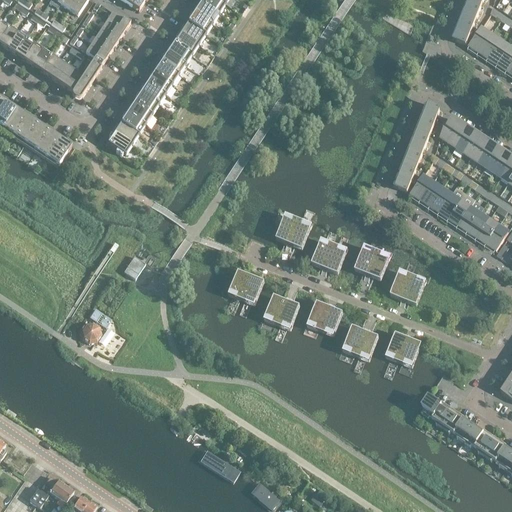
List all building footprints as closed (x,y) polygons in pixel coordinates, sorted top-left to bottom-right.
[(69,12),(77,0),(64,0),(61,6),(69,12)] [(78,18),(89,2),(86,0),(77,0),(69,12),(78,18)] [(145,5),(137,0),(123,0),(122,3),(139,14),(145,5)] [(226,8),(213,0),(202,0),(202,1),(204,2),(201,6),(219,18),(226,8)] [(479,14),(482,6),(469,1),(466,9),(479,14)] [(219,18),(201,6),(198,10),(197,9),(193,15),(195,16),(212,28),(219,18)] [(476,22),(479,14),(466,9),(462,17),(476,22)] [(130,26),(113,15),(107,23),(125,35),(126,35),(125,35),(130,26)] [(212,28),(195,16),(193,15),(189,21),(191,22),(188,26),(206,38),(212,28)] [(473,31),(476,22),(462,17),(459,25),(473,31)] [(125,35),(107,23),(102,31),(120,43),(125,35)] [(0,43),(10,29),(1,24),(0,25),(0,43)] [(469,39),(473,31),(459,25),(456,34),(469,39)] [(206,38),(188,26),(185,31),(183,29),(179,35),(181,36),(199,48),(206,38)] [(7,52),(18,35),(10,29),(0,43),(0,46),(7,51),(7,52)] [(120,43),(102,31),(97,39),(115,51),(114,51),(119,43),(120,43)] [(480,55),(491,37),(482,31),(470,49),(470,50),(470,49),(477,52),(477,53),(480,55)] [(466,47),(469,40),(469,39),(456,34),(453,42),(466,47)] [(15,58),(27,41),(18,35),(7,52),(15,57),(15,58)] [(199,48),(181,36),(179,35),(176,41),(177,42),(174,46),(192,58),(199,48)] [(489,61),(501,43),(491,37),(480,55),(483,56),(488,61),(489,61)] [(115,51),(97,39),(91,47),(109,59),(110,59),(109,59),(114,51),(115,51)] [(24,63),(35,46),(27,41),(15,58),(16,57),(24,63)] [(499,67),(510,50),(501,43),(489,61),(489,62),(496,65),(499,67)] [(32,69),(44,52),(35,46),(24,63),(24,64),(24,63),(32,68),(32,69)] [(192,58),(174,46),(172,50),(170,49),(166,55),(168,56),(186,68),(192,58)] [(82,100),(103,69),(102,69),(109,59),(91,47),(86,55),(89,58),(95,62),(93,65),(84,79),(73,95),(72,96),(72,97),(72,98),(73,100),(74,101),(75,102),(76,102),(78,103),(79,103),(80,103),(80,102),(81,102),(82,101),(82,100)] [(507,74),(511,66),(511,50),(510,50),(499,67),(501,69),(502,69),(507,74)] [(41,75),(52,57),(44,52),(32,69),(33,69),(41,74),(41,75)] [(186,68),(168,56),(166,55),(162,61),(164,62),(161,66),(179,78),(186,68)] [(49,80),(60,63),(52,57),(41,75),(41,74),(49,79),(49,80)] [(57,85),(68,68),(60,63),(49,80),(57,85)] [(179,78),(161,66),(158,70),(157,69),(153,75),(155,76),(172,88),(179,78)] [(65,91),(76,73),(68,68),(57,85),(57,86),(57,85),(65,90),(64,91),(65,91)] [(84,79),(76,73),(65,91),(65,90),(73,95),(84,79)] [(172,88),(155,76),(153,75),(149,81),(151,82),(148,86),(166,98),(172,88)] [(166,98),(148,86),(145,91),(143,89),(139,95),(141,96),(159,108),(166,98)] [(159,108),(141,96),(139,95),(136,101),(137,102),(134,106),(152,118),(159,108)] [(0,128),(4,131),(17,111),(13,109),(6,104),(7,104),(6,104),(0,112),(0,128)] [(152,118),(134,106),(132,111),(130,109),(126,115),(128,116),(146,128),(152,118)] [(437,121),(440,113),(432,107),(431,109),(427,107),(423,115),(437,121)] [(15,138),(28,119),(17,112),(18,111),(17,111),(17,112),(17,111),(4,131),(15,138)] [(146,128),(128,116),(126,115),(122,121),(124,122),(121,126),(139,138),(146,128)] [(434,129),(437,121),(423,115),(420,124),(434,129)] [(26,145),(39,126),(28,119),(29,119),(28,118),(28,119),(15,138),(26,145)] [(449,145),(460,127),(453,122),(448,129),(446,128),(441,140),(449,145)] [(430,137),(434,129),(420,124),(417,132),(430,137)] [(37,153),(50,133),(39,126),(40,126),(39,126),(26,145),(37,153)] [(139,138),(121,126),(118,130),(117,129),(113,135),(114,136),(132,148),(139,138)] [(456,150),(468,132),(460,127),(449,145),(456,150)] [(427,145),(430,137),(417,132),(414,140),(427,145)] [(464,155),(475,137),(468,132),(456,150),(464,155)] [(48,160),(61,141),(50,134),(51,133),(50,133),(50,134),(50,133),(37,153),(48,160)] [(132,148),(114,136),(113,135),(109,141),(111,142),(108,147),(117,153),(116,155),(122,159),(123,157),(125,158),(132,148)] [(471,160),(483,142),(475,137),(464,155),(471,160)] [(59,167),(72,148),(61,141),(62,141),(61,140),(61,141),(48,160),(59,167)] [(424,153),(427,145),(414,140),(410,148),(424,153)] [(479,165),(490,147),(483,142),(471,160),(479,165)] [(486,170),(498,152),(490,147),(479,165),(486,170)] [(421,162),(424,153),(410,148),(407,156),(421,162)] [(494,175),(506,157),(498,152),(486,170),(494,175)] [(417,170),(421,162),(407,156),(404,164),(417,170)] [(501,180),(511,164),(511,161),(506,157),(494,175),(501,180)] [(414,178),(417,170),(404,164),(401,173),(414,178)] [(509,185),(511,180),(511,164),(501,180),(509,185)] [(411,186),(414,178),(401,173),(397,181),(411,186)] [(422,202),(433,185),(424,179),(411,197),(412,197),(419,200),(422,202)] [(407,195),(410,187),(411,186),(397,181),(394,189),(407,195)] [(431,209),(443,191),(433,185),(422,202),(425,204),(430,209),(431,209)] [(441,215),(452,197),(443,191),(431,209),(438,213),(441,215)] [(449,222),(461,204),(452,197),(441,215),(443,217),(443,216),(449,222)] [(459,227),(471,210),(461,204),(449,222),(450,222),(457,225),(459,227)] [(468,234),(480,216),(471,210),(459,227),(462,229),(468,234)] [(478,240),(490,222),(480,216),(468,234),(468,235),(475,238),(478,240)] [(290,248),(298,227),(299,223),(295,222),(295,221),(286,218),(284,222),(276,242),(284,245),(284,246),(282,250),(283,251),(285,246),(290,248)] [(487,247),(499,229),(490,222),(478,240),(481,242),(481,241),(487,247)] [(303,253),(310,233),(311,233),(313,228),(304,225),(299,223),(298,227),(290,248),(294,249),(292,254),(293,254),(295,250),(303,253)] [(497,252),(509,235),(499,229),(487,247),(494,250),(497,252)] [(325,272),(333,252),(335,248),(330,246),(322,243),(320,247),(313,265),(312,267),(320,270),(318,275),(319,276),(321,271),(325,272)] [(338,278),(346,258),(348,253),(339,250),(335,248),(333,252),(325,272),(330,274),(328,279),(330,274),(338,278)] [(368,279),(376,258),(378,255),(373,253),(374,253),(365,249),(363,254),(355,273),(363,277),(361,282),(362,282),(364,277),(368,279)] [(381,284),(389,264),(391,260),(382,256),(378,255),(376,258),(368,279),(373,281),(371,285),(371,286),(373,281),(381,284)] [(135,283),(146,267),(141,263),(134,259),(129,266),(123,275),(135,283)] [(242,303),(251,281),(252,279),(247,277),(249,272),(247,277),(239,274),(231,294),(229,298),(238,302),(242,303)] [(404,304),(412,283),(413,279),(409,278),(409,277),(400,274),(398,279),(399,279),(391,298),(399,302),(397,306),(397,307),(399,302),(404,304)] [(263,288),(265,284),(257,281),(259,276),(258,276),(256,281),(252,279),(251,281),(242,303),(246,305),(247,305),(246,305),(255,309),(257,304),(263,288)] [(417,309),(425,289),(427,285),(418,281),(413,279),(412,283),(404,304),(408,305),(406,310),(407,311),(409,306),(417,309)] [(278,328),(286,306),(287,304),(283,302),(285,297),(284,297),(282,302),(274,299),(266,319),(264,323),(273,327),(278,328)] [(293,329),(300,309),(293,306),(295,301),(294,301),(292,306),(287,304),(286,306),(278,328),(282,330),(286,332),(291,334),(293,329)] [(321,335),(329,312),(330,310),(326,308),(328,304),(327,303),(325,308),(317,305),(310,325),(309,325),(307,330),(316,333),(321,335)] [(342,320),(343,315),(336,312),(337,307),(335,312),(330,310),(329,312),(321,335),(325,336),(325,337),(334,340),(336,335),(342,320)] [(112,322),(95,311),(89,320),(96,324),(94,326),(98,329),(100,327),(106,331),(112,322)] [(102,338),(100,330),(98,329),(94,326),(93,325),(85,327),(80,334),(82,342),(89,347),(97,345),(102,338)] [(356,359),(365,338),(366,335),(361,333),(363,329),(363,328),(361,333),(353,330),(345,350),(343,354),(352,358),(356,359)] [(99,344),(106,349),(115,335),(108,330),(99,344)] [(371,360),(379,340),(371,337),(373,332),(372,332),(371,337),(366,335),(365,338),(356,359),(361,361),(370,365),(371,360)] [(399,366),(408,344),(409,342),(404,340),(406,335),(404,340),(396,336),(388,356),(386,361),(395,364),(399,366)] [(421,350),(422,347),(414,344),(416,339),(415,339),(414,343),(409,342),(408,344),(399,366),(404,368),(413,371),(414,367),(421,350)] [(511,388),(508,386),(507,386),(508,387),(502,395),(501,395),(511,402),(511,388)] [(433,422),(442,409),(443,407),(437,403),(437,402),(432,399),(430,403),(431,403),(422,417),(428,421),(430,420),(433,422)] [(443,431),(454,414),(450,411),(450,412),(443,407),(442,409),(433,422),(437,425),(436,427),(437,427),(443,431)] [(454,436),(463,423),(464,421),(458,417),(458,416),(454,414),(443,431),(449,435),(451,434),(454,436)] [(464,445),(475,428),(471,425),(471,426),(464,421),(463,423),(454,436),(458,439),(457,441),(458,441),(464,445)] [(475,450),(484,437),(485,435),(479,431),(479,430),(475,428),(464,445),(470,449),(472,448),(475,450)] [(485,459),(496,442),(492,439),(492,440),(485,435),(484,437),(475,450),(479,453),(478,455),(479,455),(485,459)] [(496,464),(505,451),(506,449),(500,445),(500,444),(496,442),(485,459),(491,463),(492,462),(496,464)] [(243,444),(237,452),(245,459),(252,450),(243,444)] [(506,473),(511,463),(511,453),(506,449),(505,451),(496,464),(500,467),(499,469),(500,469),(506,473)] [(240,475),(207,454),(200,465),(233,486),(240,475)] [(59,483),(57,485),(50,496),(58,502),(67,489),(59,483)] [(274,511),(281,504),(261,487),(252,497),(269,511),(274,511)] [(74,494),(67,489),(58,502),(66,507),(74,494)] [(317,495),(312,501),(321,508),(326,501),(317,495)] [(73,511),(83,511),(89,504),(81,498),(73,511)]
